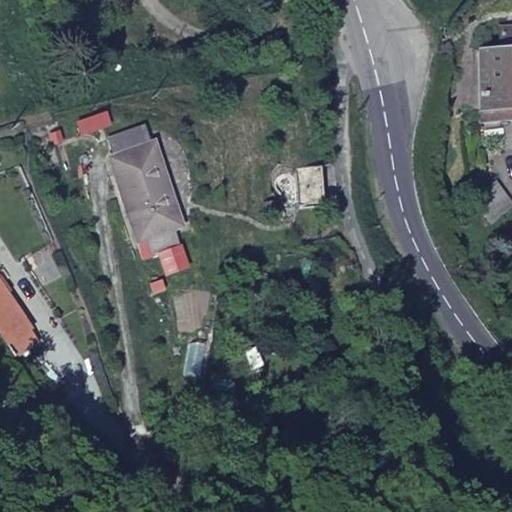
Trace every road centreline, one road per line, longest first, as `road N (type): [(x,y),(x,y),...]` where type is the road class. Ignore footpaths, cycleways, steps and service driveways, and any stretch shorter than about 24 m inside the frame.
road 1 (secondary): [(511,375),(441,302),(396,192),(381,81),(352,0)]
road 2 (unknown): [(241,0),(228,63),(182,73),(164,70),(152,54),(134,0)]
